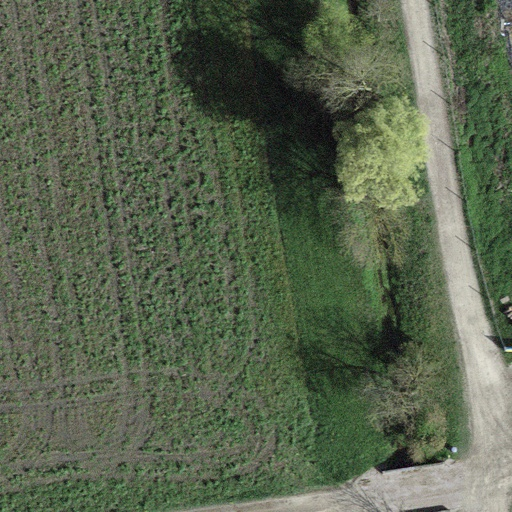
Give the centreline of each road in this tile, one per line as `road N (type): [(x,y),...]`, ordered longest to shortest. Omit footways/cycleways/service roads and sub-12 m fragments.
road 1 (track): [(417,0),(478,369),(480,511)]
road 2 (track): [(206,511),(511,467)]
